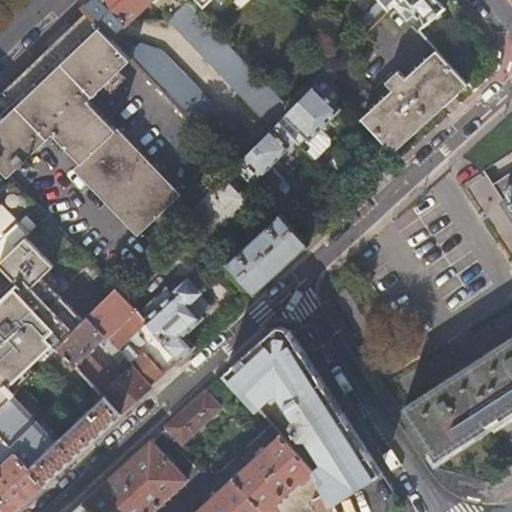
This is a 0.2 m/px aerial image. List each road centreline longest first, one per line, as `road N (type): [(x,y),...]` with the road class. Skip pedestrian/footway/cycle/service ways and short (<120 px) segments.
road 1 (residential): [(50,511),(288,293)]
road 2 (residential): [(288,293),(511,87)]
road 3 (unknown): [(361,226),(422,321),(452,320),(482,303),(486,291),(434,201)]
road 4 (residential): [(436,511),(288,293)]
